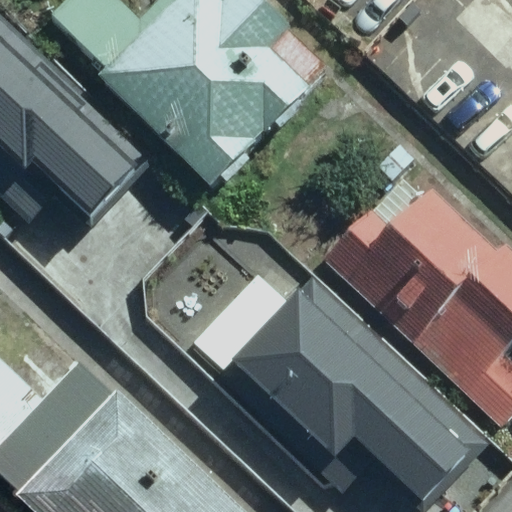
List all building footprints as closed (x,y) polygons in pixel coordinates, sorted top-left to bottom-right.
[(177,0),(152,27),(123,0),(78,0),(58,21),(230,182),(324,82),(293,53),(311,34),(275,0),(177,0)] [(511,14),(511,0),(438,0),(418,22),(464,66),(511,14)] [(110,224),(158,173),(98,116),(107,106),(0,5),(0,136),(42,176),(50,167),(110,224)] [(511,251),(507,256),(424,171),(337,256),(511,434),(511,433),(511,373),(508,369),(511,365),(511,251)] [(436,509),(496,450),(322,274),(300,296),(276,271),(203,343),(243,383),(258,368),(351,463),(371,444),(436,509)] [(57,406),(0,348),(0,462),(49,511),(248,511),(101,363),(57,406)]
